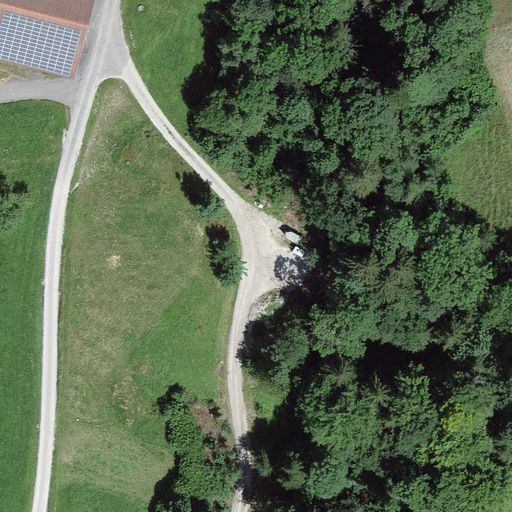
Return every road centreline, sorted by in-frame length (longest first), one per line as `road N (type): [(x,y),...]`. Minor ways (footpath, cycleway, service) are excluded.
road 1 (track): [(102,47),(246,209),(254,289),(237,359),(244,511)]
road 2 (track): [(58,225),(36,511)]
road 3 (unclassified): [(110,0),(71,140),(58,225)]
